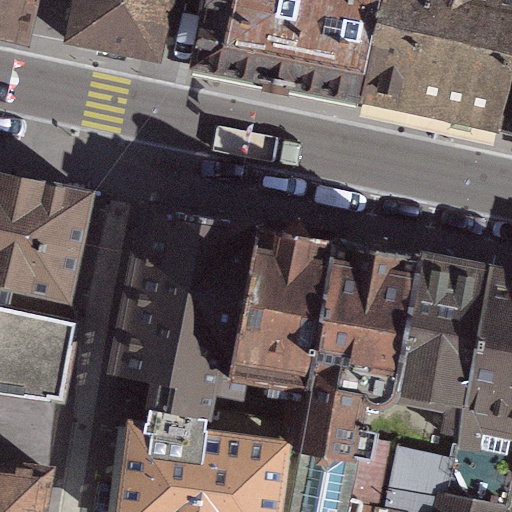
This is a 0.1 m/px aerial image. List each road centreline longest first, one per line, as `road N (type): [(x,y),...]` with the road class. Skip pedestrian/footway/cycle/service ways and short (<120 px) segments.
road 1 (residential): [(77,511),(110,263),(158,118)]
road 2 (primary): [(158,118),(511,193)]
road 3 (primary): [(0,85),(158,118)]
